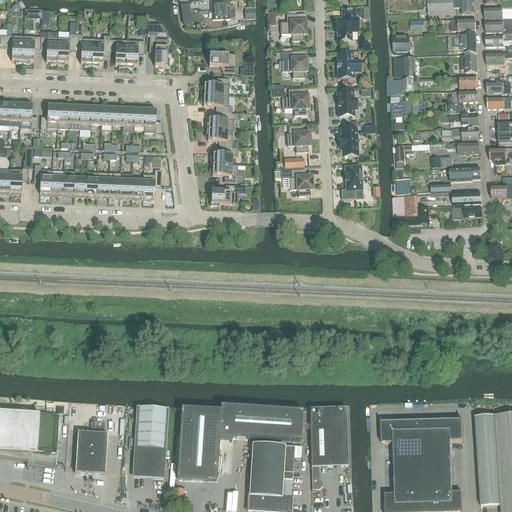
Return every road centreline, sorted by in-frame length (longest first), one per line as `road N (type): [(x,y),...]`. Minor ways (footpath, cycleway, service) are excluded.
road 1 (residential): [(190,220),(166,91),(0,83)]
road 2 (residential): [(480,0),(486,228),(472,234),(467,267)]
road 3 (residential): [(321,0),(329,224)]
road 4 (residential): [(190,220),(0,215)]
road 5 (residential): [(467,267),(417,265),(329,224)]
road 6 (residential): [(329,224),(190,220)]
